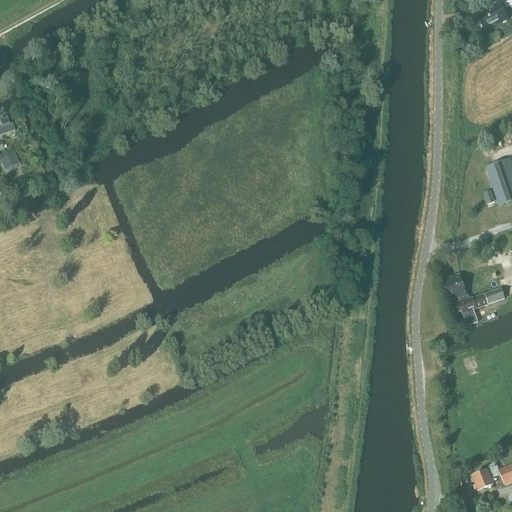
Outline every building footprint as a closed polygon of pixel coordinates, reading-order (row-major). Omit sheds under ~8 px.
[(493,28),(508,20),(500,5),(478,18),(484,30),(492,26),(493,28)] [(0,127),(0,135),(15,131),(13,124),(0,127)] [(14,154),(0,160),(0,162),(4,171),(19,164),(14,154)] [(511,169),(509,161),(486,169),(499,207),(511,202),(511,169)] [(491,192),(483,194),(486,202),(494,199),(491,192)] [(459,276),(443,282),(450,303),(461,299),(462,303),(451,307),(455,318),(464,315),(468,326),(478,323),(474,311),(475,311),(475,312),(505,301),(501,289),(468,300),(466,296),(460,277),(459,276)] [(511,482),(511,465),(498,471),(495,463),(487,470),(480,470),(481,474),(472,478),(478,492),(493,486),(491,480),(501,476),(504,486),(511,482)]
